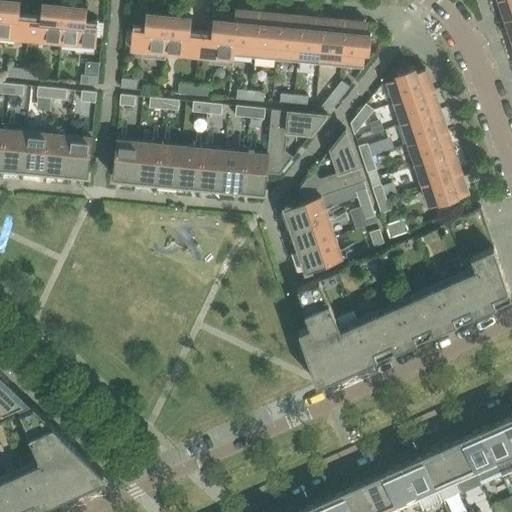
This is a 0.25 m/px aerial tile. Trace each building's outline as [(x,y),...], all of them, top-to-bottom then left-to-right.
[(30,14),(19,13),(20,0),(0,0),(0,35),(28,38),(30,14)] [(511,17),(511,0),(500,0),(507,19),(511,17)] [(61,41),(65,3),(42,1),(41,15),(30,14),(28,38),(61,41)] [(96,45),(98,20),(86,19),(87,6),(65,3),(61,41),(96,45)] [(231,65),(237,10),(235,10),(234,20),(213,18),(212,31),(201,30),(199,55),(210,56),(209,63),(231,65)] [(254,57),(259,12),(237,10),(231,65),(233,65),(234,55),(254,57)] [(164,59),(169,14),(146,11),(145,25),(133,24),(131,48),(143,49),(143,56),(164,59)] [(275,59),(280,14),(259,12),(254,57),(255,50),(276,52),(275,59)] [(199,55),(201,30),(190,29),(191,16),(169,14),(164,59),(165,59),(166,51),(199,55)] [(298,61),(302,16),(280,14),(275,59),(298,61)] [(318,63),(323,18),(302,16),(298,61),(299,54),(319,56),(318,63)] [(341,65),(345,20),(323,18),(318,63),(341,65)] [(369,51),(371,33),(366,33),(367,22),(365,22),(365,19),(358,18),(357,22),(345,20),(341,65),(363,68),(365,50),(369,51)] [(24,77),(25,68),(8,66),(7,76),(24,77)] [(432,89),(425,68),(415,71),(414,67),(397,72),(398,77),(389,80),(396,101),(432,89)] [(41,79),(42,69),(25,68),(24,77),(41,79)] [(97,85),(98,75),(81,73),(80,83),(97,85)] [(138,88),(139,79),(122,77),(121,87),(138,88)] [(339,98),(349,85),(342,79),(332,92),(339,98)] [(0,92),(9,93),(10,83),(0,81),(0,92)] [(23,94),(24,84),(10,83),(9,93),(23,94)] [(195,94),(196,84),(179,83),(178,92),(195,94)] [(212,95),(213,86),(196,84),(195,94),(212,95)] [(51,97),(52,87),(38,85),(37,96),(51,97)] [(66,99),(67,88),(52,87),(51,97),(66,99)] [(250,99),(251,90),(237,88),(236,98),(250,99)] [(439,110),(432,89),(396,101),(403,122),(439,110)] [(96,101),(97,91),(82,90),(81,100),(96,101)] [(264,100),(265,91),(251,90),(250,99),(264,100)] [(293,103),(294,94),(281,92),(280,102),(293,103)] [(332,107),(339,98),(332,92),(321,106),(332,107)] [(134,105),(135,95),(120,93),(119,104),(134,105)] [(307,105),(308,95),(294,94),(293,103),(307,105)] [(164,107),(165,98),(150,96),(149,106),(164,107)] [(178,108),(179,99),(165,98),(164,107),(178,108)] [(207,112),(208,102),(193,100),(192,111),(207,112)] [(221,114),(222,103),(208,102),(207,112),(221,114)] [(365,119),(373,109),(374,108),(366,102),(358,113),(365,119)] [(250,116),(251,106),(236,104),(235,115),(250,116)] [(264,118),(265,107),(251,106),(250,116),(264,118)] [(291,159),(293,156),(285,149),(287,130),(312,133),(327,113),(271,108),(267,152),(268,152),(266,172),(267,172),(280,173),(282,170),(284,171),(292,160),(291,159)] [(446,130),(439,110),(403,122),(410,142),(446,130)] [(365,119),(358,113),(351,122),(354,133),(365,119)] [(23,167),(27,129),(5,127),(2,165),(23,167)] [(322,195),(364,181),(346,128),(331,147),(338,171),(320,177),(312,171),(310,174),(308,172),(300,184),(301,185),(299,188),(302,200),(303,201),(322,195)] [(45,169),(48,131),(27,129),(23,167),(45,169)] [(453,151),(446,130),(410,142),(417,163),(453,151)] [(66,171),(70,133),(48,131),(45,169),(66,171)] [(89,173),(92,135),(70,133),(66,171),(89,173)] [(135,178),(139,139),(116,137),(113,176),(135,178)] [(157,180),(161,142),(139,139),(135,178),(157,180)] [(178,182),(182,144),(161,142),(157,180),(178,182)] [(363,158),(373,155),(368,142),(358,145),(363,158)] [(200,184),(203,146),(182,144),(178,182),(200,184)] [(221,186),(225,148),(203,146),(200,184),(221,186)] [(243,188),(247,150),(225,148),(221,186),(243,188)] [(266,172),(268,152),(267,152),(247,150),(243,188),(265,190),(267,172),(266,172)] [(460,171),(453,151),(417,163),(424,183),(460,171)] [(377,168),(373,155),(363,158),(367,171),(377,168)] [(467,193),(460,171),(424,183),(431,205),(467,193)] [(386,196),(382,182),(372,186),(377,199),(386,196)] [(370,201),(366,187),(356,190),(360,204),(370,201)] [(328,215),(322,195),(303,201),(302,200),(285,206),(292,227),(328,215)] [(391,209),(386,196),(377,199),(381,212),(391,209)] [(375,215),(370,201),(360,204),(365,218),(375,215)] [(319,278),(298,287),(304,305),(310,324),(299,329),(314,373),(315,376),(316,379),(317,383),(358,364),(379,355),(378,352),(381,351),(395,344),(396,347),(419,337),(418,334),(421,333),(435,327),(436,329),(459,319),(458,317),(460,316),(475,309),(477,312),(499,301),(498,299),(500,298),(510,293),(502,269),(499,258),(494,244),(487,224),(481,206),(441,224),(419,233),(399,242),(381,250),(361,259),(341,268),(322,276),(319,278)] [(335,235),(328,215),(292,227),(299,248),(335,235)] [(409,231),(404,217),(385,224),(390,237),(409,231)] [(384,242),(379,228),(369,231),(374,246),(384,242)] [(343,257),(335,235),(299,248),(306,269),(343,257)] [(0,412),(24,402),(0,379),(0,412)] [(0,511),(18,511),(32,506),(32,505),(36,503),(37,504),(39,503),(39,502),(44,500),(56,495),(58,498),(108,475),(106,473),(85,454),(76,445),(64,433),(34,404),(29,407),(28,407),(21,410),(20,411),(1,419),(0,419),(0,511)] [(511,416),(502,420),(511,443),(511,416)] [(511,443),(502,420),(501,420),(501,421),(482,429),(497,464),(502,474),(511,469),(511,443)] [(497,464),(482,429),(481,429),(482,430),(462,438),(477,473),(497,464)] [(477,473),(462,438),(462,437),(461,438),(462,438),(443,447),(458,482),(477,473)] [(458,482),(443,447),(442,446),(442,447),(423,455),(438,490),(458,482)] [(442,500),(438,490),(423,455),(422,455),(422,456),(403,464),(418,499),(423,509),(442,500)] [(418,499),(403,464),(403,463),(402,464),(403,465),(384,473),(398,508),(418,499)] [(400,511),(398,508),(384,473),(383,472),(382,473),(383,473),(364,482),(376,511),(400,511)] [(376,511),(364,482),(364,481),(363,481),(363,482),(344,490),(353,511),(376,511)] [(353,511),(344,490),(343,490),(343,491),(324,499),(329,511),(353,511)] [(511,511),(511,497),(511,495),(503,499),(508,511),(511,511)] [(329,511),(324,499),(324,498),(323,499),(324,500),(305,508),(306,511),(329,511)]
